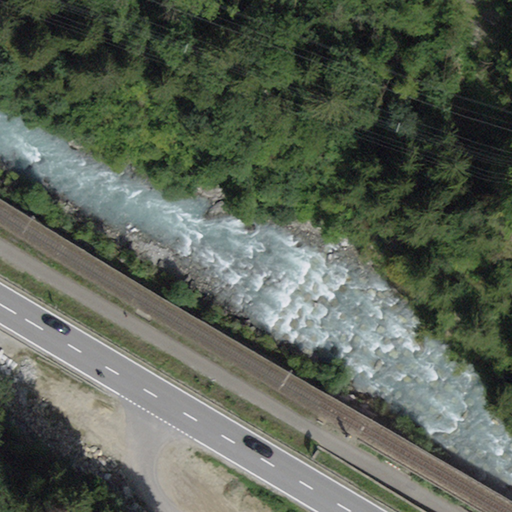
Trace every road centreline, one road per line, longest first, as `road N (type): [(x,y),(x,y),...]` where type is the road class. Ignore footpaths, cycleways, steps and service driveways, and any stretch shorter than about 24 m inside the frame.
road 1 (primary): [(357,511),(73,349)]
road 2 (residential): [(178,511),(126,454),(73,349)]
